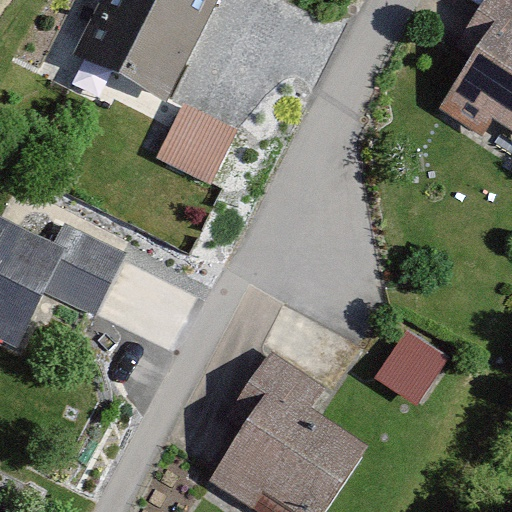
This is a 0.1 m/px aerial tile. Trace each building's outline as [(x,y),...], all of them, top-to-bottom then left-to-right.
[(219,0),(114,0),(82,63),(166,106),(219,0)] [(511,0),(495,0),(436,113),(490,142),(496,129),(511,137),(511,0)] [(237,138),(184,109),(156,160),(209,189),(237,138)] [(55,251),(0,224),(0,335),(25,348),(50,296),(99,320),(132,253),(69,223),(55,251)] [(442,366),(401,343),(381,378),(422,402),(442,366)] [(314,392),(273,367),(200,487),(240,511),(261,511),(266,505),(277,511),(326,511),(364,451),(302,413),(314,392)]
